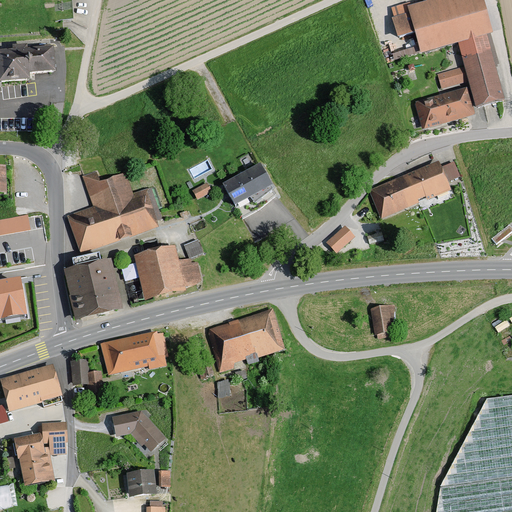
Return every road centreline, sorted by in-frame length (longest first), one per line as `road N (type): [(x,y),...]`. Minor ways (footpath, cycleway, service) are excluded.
road 1 (residential): [(511,131),(456,138),(391,165),(276,269),(278,288)]
road 2 (track): [(78,108),(334,0)]
road 3 (unclassified): [(0,147),(48,160),(55,175),(64,343)]
road 4 (primary): [(510,269),(278,288)]
road 5 (primary): [(278,288),(64,343)]
road 6 (track): [(97,0),(78,108),(48,160)]
road 7 (residential): [(64,343),(72,449),(66,511)]
